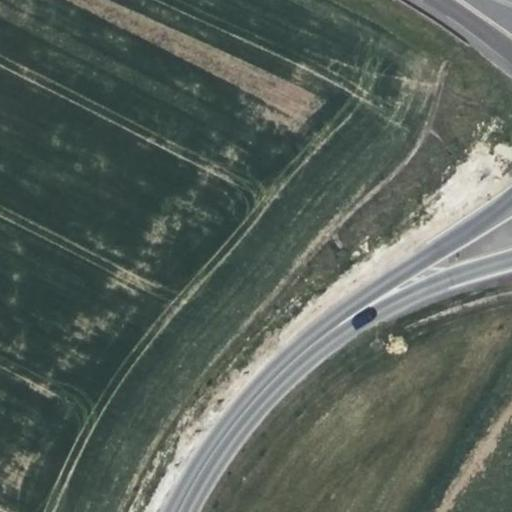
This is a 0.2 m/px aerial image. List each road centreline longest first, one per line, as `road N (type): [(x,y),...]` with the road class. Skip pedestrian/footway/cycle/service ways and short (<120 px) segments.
road 1 (tertiary): [(380,296),(290,362),(219,441),(179,511)]
road 2 (tertiary): [(511,203),(380,296)]
road 3 (tertiary): [(380,296),(511,259)]
